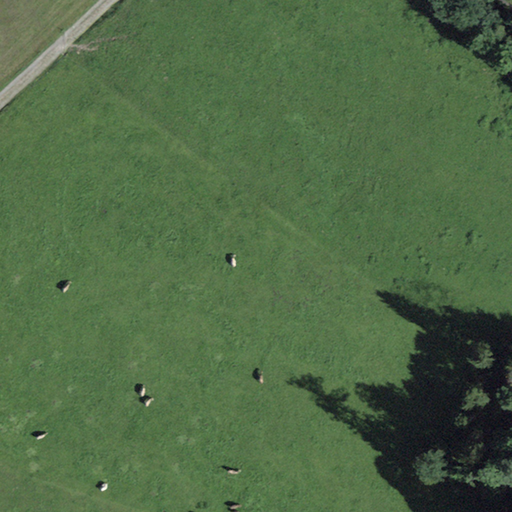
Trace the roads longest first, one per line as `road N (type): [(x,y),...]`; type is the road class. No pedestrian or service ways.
road 1 (track): [(219,0),(239,39),(279,77),(511,188)]
road 2 (track): [(120,0),(0,102)]
